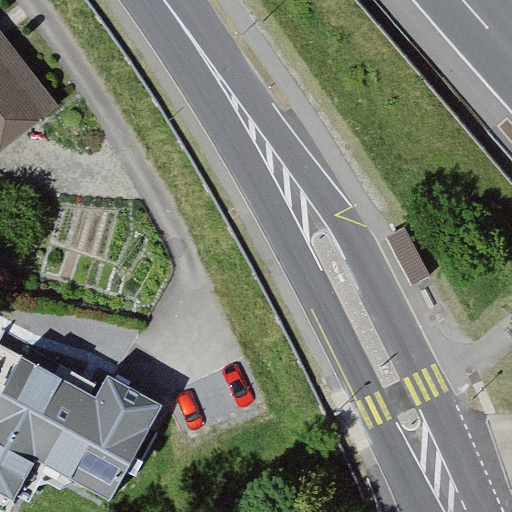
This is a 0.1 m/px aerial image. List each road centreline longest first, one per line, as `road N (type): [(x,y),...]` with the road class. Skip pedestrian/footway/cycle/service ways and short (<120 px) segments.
road 1 (tertiary): [(483,511),(381,287),(315,177),(188,32)]
road 2 (tertiary): [(188,32),(243,160),(424,511)]
